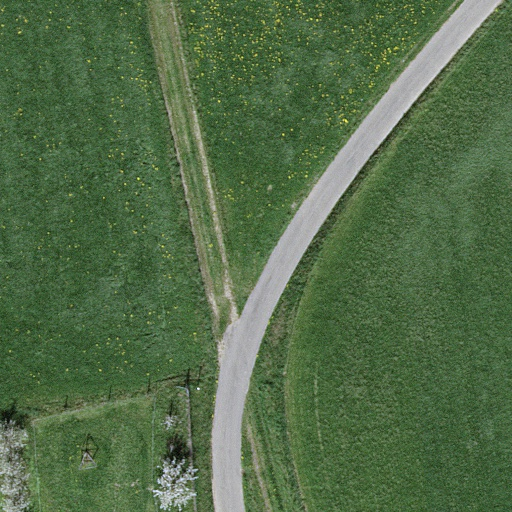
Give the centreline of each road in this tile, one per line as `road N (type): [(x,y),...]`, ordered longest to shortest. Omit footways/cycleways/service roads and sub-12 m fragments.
road 1 (track): [(242,354),(262,304),(342,174),(489,0)]
road 2 (track): [(242,354),(190,198),(154,0)]
road 3 (track): [(231,511),(226,429),(242,354)]
